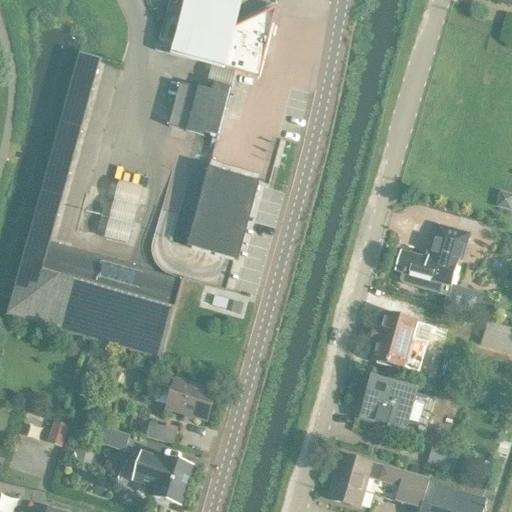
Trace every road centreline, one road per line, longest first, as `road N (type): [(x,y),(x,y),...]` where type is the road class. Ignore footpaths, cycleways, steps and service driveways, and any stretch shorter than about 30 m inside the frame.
road 1 (unclassified): [(299,511),(440,0)]
road 2 (tertiary): [(212,511),(302,189),(342,0)]
